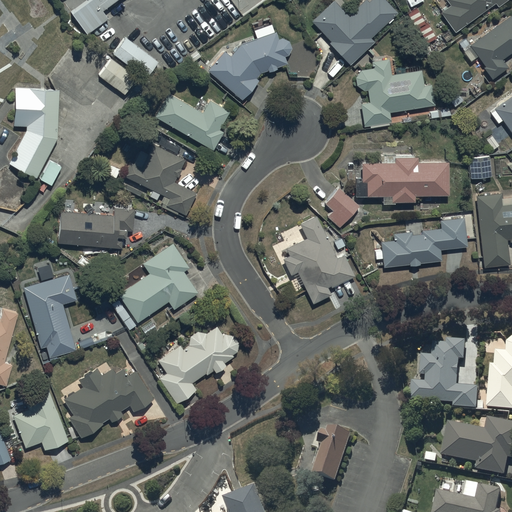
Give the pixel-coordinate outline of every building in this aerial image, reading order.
[(41,28),(60,14),(49,0),(0,0),(20,27),(33,17),(41,28)] [(115,0),(88,0),(71,13),(86,34),(107,18),(101,10),(115,0)] [(396,11),(385,0),(369,0),(368,2),(366,0),(363,0),(348,15),(333,0),(332,0),(311,21),(330,41),(328,43),(350,65),(374,42),(371,37),(387,21),(389,24),(394,18),(392,16),(396,11)] [(455,32),(494,3),(498,8),(507,0),(445,0),(450,5),(440,12),(443,16),(440,18),(445,24),(448,22),(455,32)] [(418,8),(407,13),(416,30),(418,28),(426,43),(436,38),(428,23),(426,24),(418,8)] [(511,16),(510,14),(469,44),(465,38),(459,43),(463,49),(462,50),(470,61),(476,56),(484,66),(483,67),(491,79),(508,66),(502,59),(511,51),(511,16)] [(224,50),(208,70),(242,100),(259,80),(256,78),(260,72),(268,70),(268,72),(277,69),(276,67),(286,63),(284,56),(288,55),(288,54),(289,54),(289,53),(290,52),(290,51),(291,50),(291,49),(291,48),(291,47),(291,46),(291,45),(291,44),(290,43),(290,42),(289,41),(288,40),(287,39),(286,39),(286,38),(285,38),(284,38),(284,37),(283,37),(282,37),(281,37),(278,38),(276,31),(241,43),(230,55),(224,50)] [(72,50),(48,32),(26,62),(50,80),(72,50)] [(158,62),(125,36),(113,53),(144,79),(158,62)] [(0,66),(8,55),(0,49),(0,66)] [(97,75),(100,76),(98,79),(104,84),(106,81),(124,95),(137,77),(110,57),(97,75)] [(387,59),(371,61),(372,67),(361,69),(360,69),(360,70),(359,70),(359,71),(358,71),(358,72),(357,72),(357,73),(356,74),(356,75),(356,76),(355,77),(355,78),(355,79),(355,80),(355,81),(356,82),(356,83),(356,84),(357,85),(358,86),(359,87),(360,88),(361,89),(362,89),(363,90),(367,89),(369,102),(360,103),(364,127),(390,122),(388,113),(435,104),(431,84),(422,86),(419,69),(391,75),(387,59)] [(56,138),(58,89),(42,89),(42,88),(14,87),(13,126),(25,126),(25,130),(8,163),(36,178),(56,138)] [(229,111),(209,99),(202,112),(167,92),(154,116),(212,150),(222,132),(218,130),(229,111)] [(511,133),(511,94),(494,108),(494,109),(490,113),(498,123),(502,120),(511,133)] [(184,159),(152,143),(147,154),(139,150),(133,163),(130,162),(123,176),(163,195),(159,203),(185,215),(195,193),(173,182),(175,176),(177,177),(181,169),(179,168),(184,159)] [(448,162),(417,162),(417,157),(413,157),(413,155),(380,155),(380,162),(361,163),(360,177),(354,177),(354,196),(382,196),(382,204),(394,204),(394,201),(414,201),(414,195),(447,195),(448,162)] [(488,155),(468,157),(470,178),(491,176),(488,155)] [(61,166),(49,160),(39,179),(51,185),(61,166)] [(0,199),(6,207),(26,191),(7,168),(0,174),(0,199)] [(358,205),(337,187),(323,203),(332,210),(327,216),(339,227),(358,205)] [(501,193),(475,196),(483,267),(509,264),(507,239),(509,239),(510,245),(511,244),(511,196),(511,197),(511,202),(511,203),(503,205),(501,193)] [(113,215),(59,210),(57,243),(120,248),(121,237),(124,238),(125,230),(132,231),(134,209),(113,207),(113,215)] [(336,258),(316,216),(299,224),(306,238),(285,248),(289,255),(282,259),(290,275),(297,272),(312,303),(331,294),(327,287),(330,285),(331,287),(354,276),(343,255),(336,258)] [(463,217),(439,220),(440,228),(421,230),(421,233),(412,234),(411,231),(392,233),(393,240),(380,241),(381,250),(375,251),(375,259),(382,258),(383,267),(409,264),(409,265),(419,265),(419,263),(441,261),(440,249),(466,246),(463,217)] [(188,266),(172,243),(142,263),(148,273),(117,294),(137,322),(148,314),(150,316),(156,312),(154,310),(168,301),(174,309),(197,292),(182,270),(188,266)] [(68,273),(22,287),(40,348),(45,346),(49,357),(76,349),(62,304),(76,300),(68,273)] [(119,299),(112,304),(129,329),(136,325),(119,299)] [(17,313),(2,309),(0,316),(0,384),(5,385),(11,364),(3,362),(17,313)] [(180,344),(157,360),(165,373),(158,378),(175,404),(196,390),(191,382),(205,373),(205,375),(213,370),(215,372),(225,365),(223,362),(233,356),(231,354),(237,351),(237,350),(237,349),(238,348),(238,347),(238,346),(238,345),(238,344),(238,343),(238,342),(238,341),(237,340),(237,339),(236,338),(235,337),(234,337),(234,336),(233,336),(232,335),(231,335),(230,334),(229,334),(228,334),(227,334),(226,334),(225,334),(224,334),(223,334),(222,335),(216,326),(205,333),(204,333),(204,332),(203,332),(202,332),(202,331),(201,331),(200,331),(199,331),(198,331),(197,331),(196,331),(195,332),(194,332),(193,333),(192,333),(191,334),(190,335),(190,336),(189,336),(189,337),(189,338),(188,338),(188,339),(188,340),(188,341),(188,342),(188,343),(188,344),(182,348),(180,344)] [(495,366),(490,365),(487,409),(511,411),(511,339),(507,344),(506,353),(495,352),(495,366)] [(425,383),(412,382),(411,402),(454,405),(453,409),(477,410),(479,388),(458,387),(458,367),(459,367),(460,361),(465,361),(466,342),(447,341),(447,345),(424,344),(424,356),(421,356),(420,378),(426,378),(425,383)] [(152,398),(135,370),(127,375),(122,368),(116,372),(113,367),(101,375),(96,368),(78,380),(82,386),(63,399),(73,414),(67,417),(80,437),(101,424),(101,423),(109,418),(111,421),(122,414),(120,410),(129,405),(133,411),(152,398)] [(68,440),(46,383),(22,393),(28,409),(12,415),(25,447),(40,441),(44,450),(68,440)] [(486,431),(448,424),(441,457),(477,464),(476,471),(505,477),(508,460),(511,461),(511,423),(488,419),(486,431)] [(351,439),(352,435),(329,427),(327,432),(323,430),(318,444),(323,445),(314,474),(337,482),(351,439)] [(0,432),(0,463),(11,459),(0,432)] [(464,498),(438,493),(433,511),(499,511),(496,511),(501,492),(467,483),(464,498)] [(226,506),(228,511),(263,511),(256,494),(226,506)]
